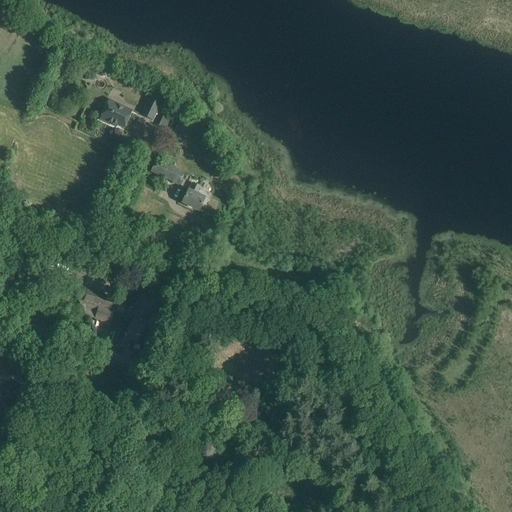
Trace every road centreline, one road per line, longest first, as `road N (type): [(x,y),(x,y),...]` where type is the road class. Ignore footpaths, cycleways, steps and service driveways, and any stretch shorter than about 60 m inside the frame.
road 1 (track): [(448,511),(321,305),(196,265)]
road 2 (unclassified): [(94,511),(196,265)]
road 3 (unclassified): [(0,214),(196,265)]
road 4 (unknown): [(122,444),(50,412),(1,429)]
